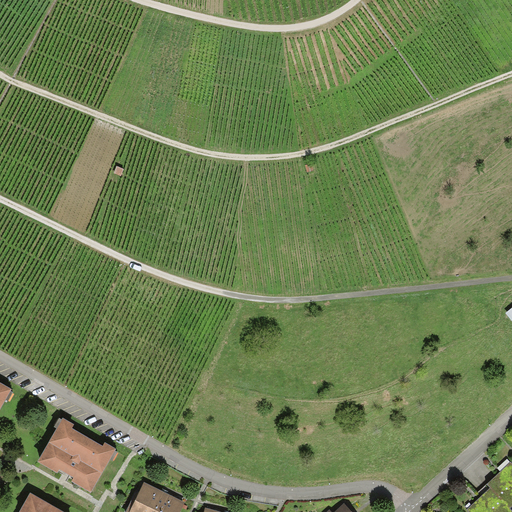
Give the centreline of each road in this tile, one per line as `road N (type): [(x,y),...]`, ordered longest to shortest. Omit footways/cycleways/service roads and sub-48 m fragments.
road 1 (track): [(0,74),(202,152),(246,156),(290,156),(334,143),(511,74)]
road 2 (track): [(0,199),(166,278),(237,296),(342,297),(511,279)]
road 3 (residential): [(411,509),(376,487),(285,492),(210,475),(0,355)]
road 4 (track): [(140,0),(266,28),(305,26),(354,0)]
road 5 (residential): [(411,509),(511,416)]
